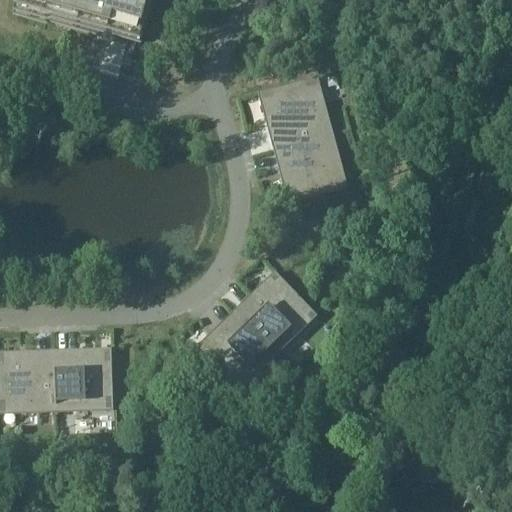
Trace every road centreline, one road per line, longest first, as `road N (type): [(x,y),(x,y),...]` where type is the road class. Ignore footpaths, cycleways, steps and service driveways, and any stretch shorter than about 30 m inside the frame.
road 1 (residential): [(215,106),(252,195),(237,268),(178,318),(0,328)]
road 2 (residential): [(105,42),(107,77),(215,106)]
